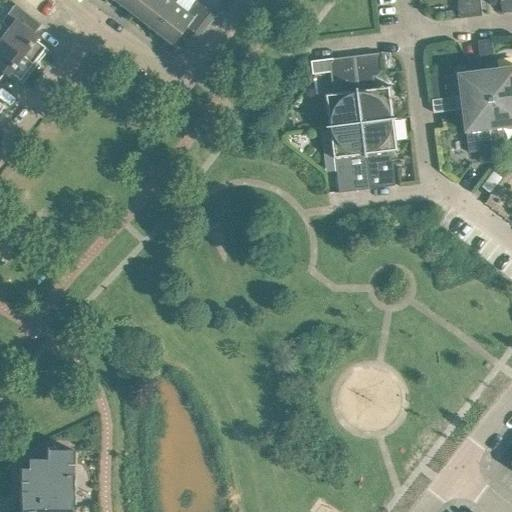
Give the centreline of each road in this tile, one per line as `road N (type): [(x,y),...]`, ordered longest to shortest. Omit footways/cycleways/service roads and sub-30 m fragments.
road 1 (residential): [(249,0),(181,77),(103,24)]
road 2 (residential): [(103,24),(0,155)]
road 3 (residential): [(413,36),(431,189)]
